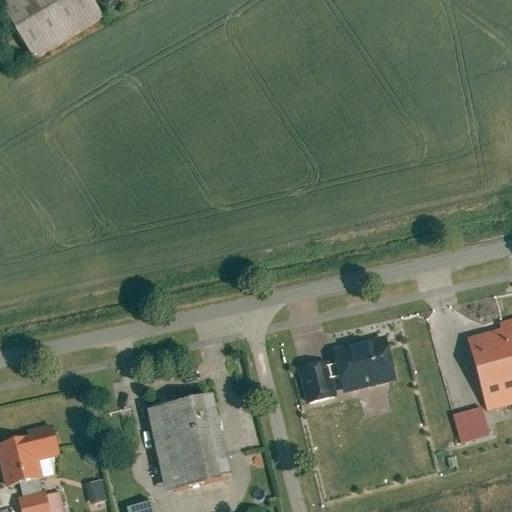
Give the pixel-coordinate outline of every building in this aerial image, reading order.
[(88,0),(0,0),(0,11),(33,65),(102,22),(88,0)] [(511,321),(466,335),(486,410),(511,403),(511,321)] [(326,367),(324,362),(298,369),(307,404),(334,397),(329,380),(337,378),(342,395),(395,379),(384,341),(331,356),(334,365),(326,367)] [(229,478),(207,398),(142,415),(164,496),(229,478)] [(482,409),(454,417),(461,444),(489,436),(482,409)] [(0,466),(6,488),(19,485),(23,500),(18,502),(21,511),(65,511),(60,490),(41,496),(36,480),(42,479),(38,462),(59,457),(53,432),(0,445),(0,466)]
